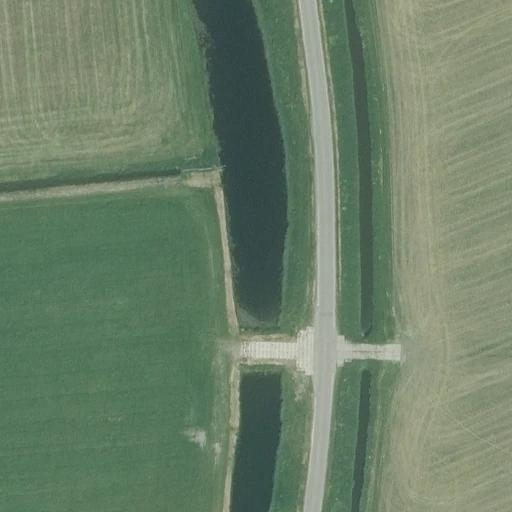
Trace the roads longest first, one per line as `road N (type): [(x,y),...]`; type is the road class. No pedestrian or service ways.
road 1 (unclassified): [(316,511),(326,355),(324,170),(308,0)]
road 2 (track): [(246,344),(404,352)]
